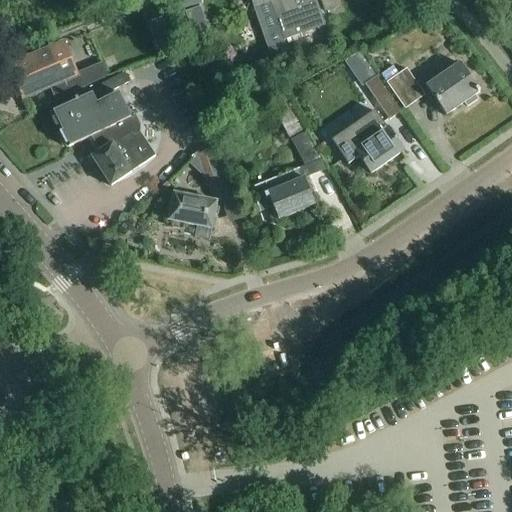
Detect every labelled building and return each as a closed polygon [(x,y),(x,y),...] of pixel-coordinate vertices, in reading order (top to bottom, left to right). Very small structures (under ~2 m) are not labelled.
[(203,5),(201,0),(173,0),(177,13),(203,5)] [(271,3),(284,42),(325,28),(315,0),(251,0),(254,9),(271,3)] [(320,0),(325,13),(336,9),(332,0),(320,0)] [(201,9),(186,14),(188,22),(203,17),(201,9)] [(168,19),(148,25),(157,54),(176,48),(168,19)] [(49,51),(9,68),(23,101),(50,90),(56,104),(108,77),(102,64),(77,75),(64,45),(50,52),(49,51)] [(426,89),(446,117),(465,105),(468,109),(478,101),(475,97),(480,94),(460,65),(426,89)] [(387,85),(405,111),(425,97),(407,71),(387,85)] [(95,88),(100,97),(129,83),(124,73),(95,88)] [(377,78),(366,85),(375,99),(389,118),(399,111),(386,91),(377,78)] [(51,115),(59,133),(58,137),(57,138),(62,147),(67,149),(68,149),(90,138),(101,153),(113,145),(132,134),(140,135),(140,134),(140,126),(135,116),(130,118),(118,94),(96,104),(92,95),(78,101),(77,99),(74,100),(75,103),(51,115)] [(359,159),(371,176),(404,152),(388,130),(387,131),(375,113),(332,143),(348,167),(359,159)] [(132,134),(113,145),(101,153),(92,159),(111,188),(132,174),(132,173),(155,158),(140,135),(132,134)] [(307,134),(291,142),(305,168),(306,167),(310,177),(327,170),(307,134)] [(204,154),(222,203),(234,199),(216,149),(204,154)] [(251,190),(260,214),(274,209),(279,221),(316,206),(306,179),(303,180),(298,171),(251,190)] [(169,223),(172,223),(172,229),(183,231),(185,226),(212,231),(217,204),(174,195),(169,223)]
